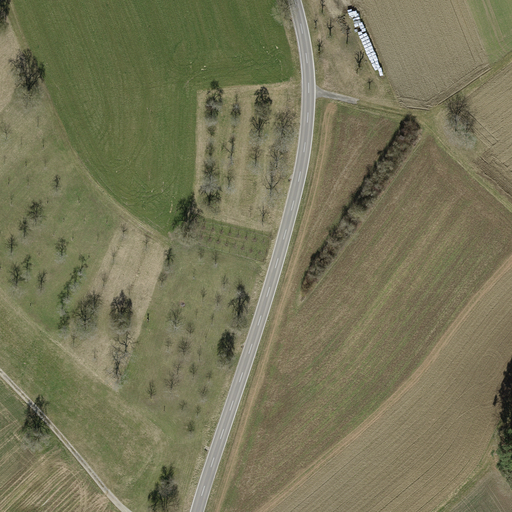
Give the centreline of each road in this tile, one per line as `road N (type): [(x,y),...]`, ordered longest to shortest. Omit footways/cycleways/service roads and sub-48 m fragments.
road 1 (tertiary): [(295,0),(311,90),(306,145),(279,257),(197,511)]
road 2 (track): [(7,0),(88,181),(132,223),(185,243)]
road 3 (track): [(311,90),(418,116),(511,203)]
road 4 (track): [(0,367),(130,511)]
